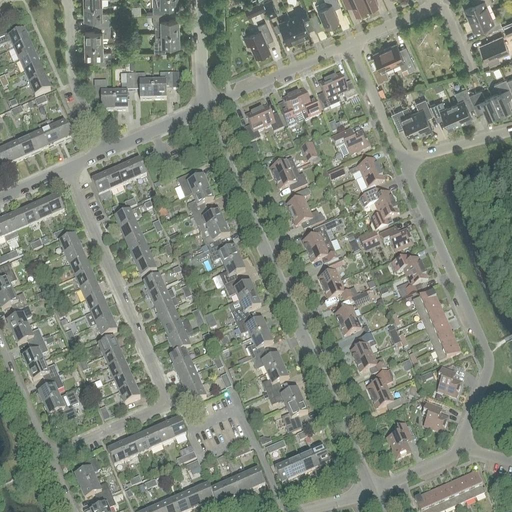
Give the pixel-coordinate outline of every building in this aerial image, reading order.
[(178,8),(178,0),(152,0),(153,15),(168,14),(168,8),(178,8)] [(324,0),(327,7),(317,11),(325,28),(339,22),(329,0),(324,0)] [(356,15),(367,10),(362,0),(342,0),(345,5),(351,3),(356,15)] [(362,0),(367,10),(378,5),(375,0),(362,0)] [(464,10),(469,21),(489,13),(486,5),(492,3),(490,0),(473,0),(476,5),(464,10)] [(262,5),(245,12),(248,19),(264,12),(262,5)] [(268,14),(270,19),(278,16),(272,5),(265,8),(268,14)] [(290,19),(299,40),(310,35),(304,22),(310,19),(304,6),(294,11),(296,16),(290,19)] [(94,20),(95,27),(110,26),(110,14),(102,14),(101,7),(84,8),(85,20),(94,20)] [(492,19),(489,13),(469,21),(473,32),(485,27),(488,32),(502,26),(498,17),(492,19)] [(168,14),(153,15),(153,27),(155,27),(155,34),(179,33),(179,20),(168,21),(168,14)] [(288,45),(299,40),(290,19),(287,14),(283,16),(285,21),(279,24),(288,45)] [(323,30),(316,15),(310,18),(316,33),(323,30)] [(511,22),(502,27),(503,30),(504,30),(507,37),(511,34),(511,22)] [(265,23),(257,26),(260,32),(243,39),(247,47),(250,46),(256,59),(270,53),(266,44),(273,41),(265,23)] [(85,33),(85,46),(102,45),(102,38),(110,38),(110,26),(95,27),(95,33),(85,33)] [(14,51),(30,44),(24,31),(8,38),(14,51)] [(179,46),(179,33),(155,34),(155,41),(154,42),(154,54),(169,54),(169,47),(179,46)] [(487,61),(489,68),(500,64),(498,57),(509,53),(502,37),(488,43),(489,44),(480,48),(486,61),(487,61)] [(14,51),(19,62),(35,55),(30,44),(14,51)] [(396,44),(385,49),(393,68),(399,65),(402,71),(407,69),(408,72),(415,69),(409,56),(402,59),(396,44)] [(102,53),(102,45),(85,46),(86,59),(96,59),(96,66),(111,65),(111,53),(102,53)] [(386,71),(393,68),(385,49),(373,54),(380,70),(373,73),(378,84),(389,79),(386,71)] [(19,62),(24,74),(40,67),(35,55),(19,62)] [(24,74),(30,86),(45,79),(40,67),(24,74)] [(160,83),(153,83),(153,100),(166,100),(166,90),(178,89),(177,74),(160,75),(160,83)] [(140,101),(153,100),(153,83),(145,83),(145,75),(133,76),(133,91),(139,91),(140,101)] [(335,77),(329,80),(337,97),(343,94),(346,101),(357,97),(354,90),(348,92),(341,75),(335,77)] [(121,86),(121,94),(114,94),(115,112),(128,111),(127,91),(133,91),(133,76),(126,76),(127,86),(121,86)] [(35,98),(51,91),(45,79),(30,86),(35,98)] [(324,97),(318,99),(323,111),(330,108),(340,104),(337,97),(329,80),(324,82),(319,85),(324,97)] [(498,94),(491,97),(499,114),(511,109),(505,96),(511,93),(507,81),(506,80),(494,85),(498,94)] [(102,112),(115,112),(114,94),(106,94),(106,83),(94,83),(95,102),(101,102),(102,112)] [(459,103),(452,106),(460,124),(471,119),(466,107),(473,104),(469,96),(466,89),(455,94),(459,103)] [(386,98),(383,90),(378,91),(382,100),(386,98)] [(299,93),(293,96),(300,113),(303,120),(320,112),(315,101),(309,103),(304,91),(299,93)] [(487,119),(499,114),(491,97),(485,100),(481,91),(469,96),(473,104),(474,106),(480,103),(487,119)] [(293,117),(300,113),(293,96),(287,98),(282,101),(287,113),(282,115),(288,129),(297,125),(293,117)] [(412,114),(421,135),(432,130),(427,119),(433,117),(425,100),(415,104),(419,111),(412,114)] [(449,130),(460,124),(452,106),(445,109),(442,102),(431,107),(436,120),(443,117),(449,130)] [(262,109),(256,112),(264,129),(271,126),(273,133),(283,128),(278,117),(273,119),(267,107),(262,109)] [(410,140),(421,135),(412,114),(405,117),(402,110),(391,115),(399,132),(405,129),(410,140)] [(258,132),(264,129),(256,112),(250,114),(251,115),(245,117),(251,129),(245,132),(250,143),(260,139),(258,132)] [(49,122),(38,128),(40,134),(47,149),(60,144),(53,128),(52,129),(49,122)] [(65,123),(53,128),(60,144),(72,139),(65,123)] [(334,123),(329,125),(332,133),(341,129),(339,124),(336,126),(334,123)] [(344,135),(332,140),(336,150),(344,146),(349,156),(369,147),(367,143),(365,137),(364,137),(363,133),(346,140),(344,135)] [(40,134),(28,139),(35,155),(47,149),(40,134)] [(28,139),(17,144),(24,160),(35,155),(28,139)] [(319,139),(313,142),(315,147),(322,144),(319,139)] [(300,140),(292,143),(295,150),(303,146),(300,140)] [(319,158),(312,143),(301,148),(308,163),(319,158)] [(17,144),(5,150),(12,165),(24,160),(17,144)] [(0,151),(0,170),(12,165),(5,150),(0,151)] [(140,160),(127,166),(134,182),(147,176),(140,160)] [(272,174),(274,181),(296,171),(292,160),(270,169),(272,174)] [(362,179),(380,171),(377,165),(375,160),(349,171),(351,176),(360,173),(362,179)] [(127,166),(115,171),(122,187),(134,182),(127,166)] [(343,168),(328,175),(331,182),(346,175),(343,168)] [(115,171),(104,176),(111,192),(122,187),(115,171)] [(296,171),(274,181),(277,186),(279,191),(290,187),(293,193),(307,187),(302,176),(299,177),(296,171)] [(362,179),(356,182),(363,198),(370,195),(367,190),(384,182),(382,177),(380,171),(362,179)] [(192,196),(192,197),(208,189),(203,178),(194,182),(191,175),(177,181),(185,199),(192,196)] [(99,198),(111,192),(104,176),(92,181),(99,198)] [(214,202),(208,189),(192,197),(195,203),(188,206),(193,217),(207,211),(204,206),(214,202)] [(288,211),(291,217),(308,209),(303,199),(310,196),(307,190),(296,195),(298,201),(286,206),(288,211)] [(363,198),(359,200),(364,210),(368,208),(374,205),(377,212),(394,204),(392,198),(391,198),(389,193),(382,196),(377,198),(375,193),(370,195),(363,198)] [(58,196),(45,202),(52,218),(65,212),(58,196)] [(135,199),(129,202),(131,208),(137,205),(135,199)] [(40,223),(52,218),(45,202),(33,207),(40,223)] [(377,212),(368,216),(370,220),(372,224),(370,228),(373,233),(388,226),(386,221),(399,215),(397,210),(394,204),(377,212)] [(33,207),(22,212),(29,228),(40,223),(33,207)] [(157,211),(162,222),(169,218),(165,208),(157,211)] [(321,215),(319,217),(317,213),(311,216),(308,209),(291,217),(293,223),(296,228),(308,222),(311,228),(324,222),(321,215)] [(205,225),(208,232),(224,224),(219,212),(209,216),(207,211),(193,217),(198,228),(205,225)] [(17,234),(29,228),(22,212),(10,218),(17,234)] [(120,231),(136,224),(130,212),(115,219),(120,231)] [(0,229),(5,239),(17,234),(10,218),(0,221),(0,229)] [(304,248),(307,254),(331,243),(326,233),(339,227),(337,222),(336,221),(312,231),(315,237),(302,242),(304,248)] [(141,236),(136,224),(120,231),(125,243),(141,236)] [(207,250),(208,252),(222,246),(220,241),(229,236),(224,224),(208,232),(211,238),(203,241),(207,250)] [(63,230),(54,235),(57,241),(66,237),(63,230)] [(393,231),(380,237),(384,247),(390,244),(394,254),(399,252),(413,246),(411,242),(408,236),(406,232),(396,236),(393,231)] [(376,232),(359,239),(365,253),(382,246),(376,232)] [(65,255),(81,249),(75,236),(59,243),(65,255)] [(125,243),(131,255),(146,248),(141,236),(125,243)] [(174,237),(169,239),(173,247),(182,243),(180,239),(175,241),(174,237)] [(39,241),(30,245),(33,252),(42,247),(39,241)] [(331,243),(307,254),(309,259),(312,264),(324,259),(326,265),(338,259),(331,243)] [(221,261),(223,267),(240,260),(234,248),(225,252),(222,246),(208,252),(213,264),(221,261)] [(131,255),(136,267),(152,260),(146,248),(131,255)] [(65,255),(70,267),(86,260),(81,249),(65,255)] [(9,262),(14,260),(11,253),(6,256),(9,262)] [(183,265),(191,261),(188,254),(180,258),(183,265)] [(205,254),(196,258),(198,262),(207,259),(205,254)] [(420,264),(418,259),(403,266),(401,260),(392,264),(397,274),(403,271),(406,278),(423,270),(421,264),(420,264)] [(70,267),(75,279),(91,272),(86,260),(70,267)] [(157,272),(152,260),(136,267),(141,279),(157,272)] [(217,291),(224,288),(238,282),(235,276),(245,272),(240,260),(223,267),(226,273),(219,277),(212,280),(217,291)] [(341,260),(328,266),(330,272),(344,266),(341,260)] [(45,270),(41,261),(35,263),(39,272),(45,270)] [(0,283),(0,298),(13,293),(10,285),(17,282),(10,265),(0,269),(0,281),(1,283),(0,283)] [(402,287),(403,290),(398,292),(401,299),(417,292),(414,287),(428,281),(426,276),(423,270),(406,278),(409,284),(402,287)] [(96,284),(91,272),(75,279),(81,291),(96,284)] [(320,284),(323,290),(340,283),(335,272),(318,279),(320,284)] [(149,296),(164,289),(159,277),(143,284),(149,296)] [(236,296),(239,303),(255,295),(250,283),(240,287),(238,282),(224,288),(229,299),(236,296)] [(340,283),(323,290),(325,296),(326,296),(328,301),(341,295),(344,302),(357,296),(354,289),(345,293),(340,283)] [(55,294),(51,284),(45,287),(49,297),(55,294)] [(81,291),(86,304),(102,297),(96,284),(81,291)] [(170,302),(164,289),(149,296),(154,309),(170,302)] [(412,302),(417,312),(438,303),(436,298),(433,292),(412,302)] [(16,299),(13,293),(0,298),(0,307),(2,311),(11,307),(14,313),(28,307),(23,296),(16,299)] [(44,293),(37,296),(40,302),(47,299),(44,293)] [(367,294),(354,299),(358,308),(371,302),(367,294)] [(250,319),(248,313),(260,308),(255,295),(239,303),(228,308),(236,326),(250,319)] [(107,309),(102,297),(86,304),(91,316),(107,309)] [(154,309),(160,321),(175,314),(170,302),(154,309)] [(417,312),(421,322),(442,312),(438,303),(417,312)] [(7,323),(12,335),(29,327),(26,321),(33,318),(28,307),(14,313),(16,318),(7,323)] [(66,318),(61,308),(55,311),(60,320),(66,318)] [(336,321),(339,327),(356,319),(351,308),(334,316),(336,321)] [(91,316),(96,327),(112,320),(107,309),(91,316)] [(446,323),(442,312),(421,322),(425,332),(446,323)] [(160,321),(165,332),(180,325),(175,314),(160,321)] [(212,316),(205,319),(210,330),(217,327),(212,316)] [(248,333),(251,340),(267,333),(262,321),(253,325),(250,319),(236,326),(241,336),(248,333)] [(356,319),(339,327),(341,333),(342,332),(344,338),(361,330),(356,319)] [(101,339),(117,332),(112,320),(96,327),(101,339)] [(425,332),(430,343),(451,334),(446,323),(425,332)] [(165,332),(170,344),(186,337),(180,325),(165,332)] [(39,331),(32,334),(29,327),(12,335),(18,347),(27,343),(30,348),(43,342),(39,331)] [(399,339),(394,328),(389,330),(394,341),(399,339)] [(70,344),(76,341),(72,332),(66,334),(70,344)] [(247,350),(252,361),(266,355),(263,349),(272,345),(267,333),(251,340),(254,346),(247,350)] [(430,343),(435,353),(456,344),(451,334),(430,343)] [(352,358),(355,363),(373,356),(369,349),(376,346),(372,336),(360,341),(363,347),(350,352),(353,357),(352,358)] [(191,349),(186,337),(170,344),(175,356),(185,351),(191,349)] [(104,357),(119,350),(114,338),(98,345),(104,357)] [(22,358),(28,370),(44,363),(41,356),(48,353),(43,342),(30,348),(32,353),(22,358)] [(460,354),(456,344),(435,353),(439,363),(460,354)] [(104,357),(109,370),(125,363),(119,350),(104,357)] [(169,358),(175,370),(190,363),(185,351),(175,356),(169,358)] [(264,369),(267,375),(283,369),(277,356),(268,360),(266,355),(252,361),(256,372),(264,369)] [(386,370),(382,359),(375,362),(373,356),(355,363),(358,369),(360,374),(372,369),(375,375),(386,370)] [(47,370),(44,363),(28,370),(33,382),(42,378),(45,384),(59,377),(54,366),(47,370)] [(130,375),(125,363),(109,370),(114,382),(130,375)] [(196,374),(190,363),(175,370),(180,381),(196,374)] [(86,365),(81,368),(83,373),(89,371),(86,365)] [(262,385),(267,396),(281,390),(279,384),(288,380),(283,369),(267,375),(270,382),(262,385)] [(437,380),(441,382),(437,392),(456,399),(458,395),(460,389),(462,384),(451,380),(453,375),(441,370),(437,380)] [(369,394),(371,400),(389,392),(386,386),(393,384),(393,378),(390,371),(376,378),(379,384),(366,389),(369,394)] [(180,381),(185,394),(201,387),(196,374),(180,381)] [(114,382),(119,393),(135,386),(130,375),(114,382)] [(38,394),(44,406),(60,398),(57,392),(64,389),(59,377),(45,384),(48,390),(38,394)] [(233,389),(227,377),(221,379),(227,392),(233,389)] [(125,406),(141,399),(135,386),(119,393),(125,406)] [(206,399),(201,387),(185,394),(190,406),(206,399)] [(283,402),(286,409),(302,402),(297,390),(284,396),(281,390),(267,396),(272,407),(283,402)] [(389,392),(371,400),(374,406),(376,411),(388,405),(391,411),(402,406),(400,400),(393,403),(389,392)] [(73,393),(60,398),(44,406),(49,418),(58,414),(63,425),(77,418),(72,408),(79,405),(73,393)] [(308,414),(302,402),(286,409),(289,416),(281,419),(289,436),(303,430),(298,418),(308,414)] [(426,405),(422,415),(427,417),(424,427),(429,429),(429,430),(442,435),(444,430),(446,425),(446,424),(448,420),(437,416),(439,410),(426,405)] [(105,408),(100,411),(102,416),(108,414),(105,408)] [(179,420),(167,425),(174,441),(186,436),(179,420)] [(167,425),(155,430),(162,446),(174,441),(167,425)] [(394,430),(396,435),(388,439),(398,460),(400,459),(406,457),(406,456),(410,454),(404,439),(409,437),(404,426),(394,430)] [(149,452),(162,446),(155,430),(143,436),(149,452)] [(138,456),(149,452),(143,436),(132,441),(138,456)] [(132,441),(120,446),(126,462),(138,456),(132,441)] [(269,456),(281,451),(278,444),(266,450),(269,456)] [(330,464),(323,448),(321,444),(309,449),(311,454),(318,470),(330,464)] [(107,451),(114,467),(126,462),(120,446),(107,451)] [(248,447),(236,453),(238,459),(251,453),(248,447)] [(194,453),(182,459),(184,465),(197,459),(194,453)] [(306,475),(318,470),(311,454),(299,459),(306,475)] [(299,459),(287,464),(294,480),(306,475),(299,459)] [(75,476),(80,488),(97,481),(94,474),(100,471),(95,460),(82,466),(84,471),(75,476)] [(198,462),(185,468),(188,474),(200,468),(198,462)] [(282,485),(294,480),(287,464),(275,469),(282,485)] [(165,473),(163,467),(157,469),(160,475),(165,473)] [(258,470),(246,476),(253,491),(265,486),(258,470)] [(241,496),(253,491),(246,476),(244,471),(238,473),(240,478),(234,481),(241,496)] [(465,478),(474,499),(485,494),(476,473),(465,478)] [(464,504),(474,499),(465,478),(454,483),(464,504)] [(95,496),(97,502),(111,496),(106,485),(100,487),(97,481),(80,488),(85,500),(95,496)] [(157,487),(155,481),(149,483),(152,489),(157,487)] [(234,481),(222,486),(229,501),(241,496),(234,481)] [(454,508),(464,504),(454,483),(445,487),(454,508)] [(208,485),(196,491),(203,506),(215,501),(210,491),(208,485)] [(217,507),(229,501),(222,486),(210,491),(215,501),(217,507)] [(445,487),(434,491),(443,511),(444,511),(454,508),(445,487)] [(134,498),(131,491),(126,494),(129,500),(134,498)] [(191,511),(203,506),(196,491),(184,496),(191,511)] [(431,511),(443,511),(434,491),(425,496),(431,511)] [(90,511),(110,511),(109,510),(116,507),(111,496),(97,502),(100,507),(90,511)] [(184,496),(171,501),(176,511),(189,511),(191,511),(184,496)] [(414,500),(419,511),(431,511),(425,496),(420,498),(420,497),(414,500)] [(161,511),(176,511),(171,501),(160,507),(161,511)]
